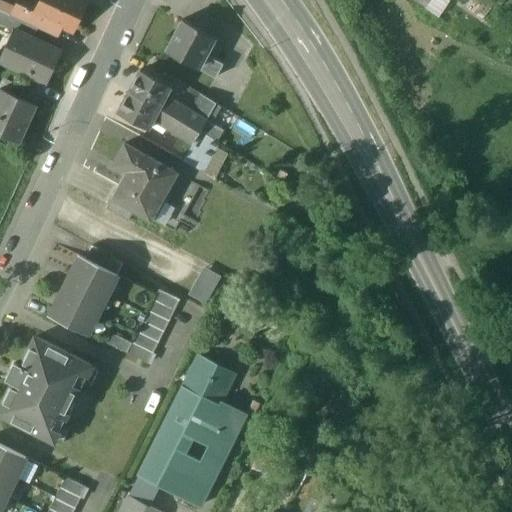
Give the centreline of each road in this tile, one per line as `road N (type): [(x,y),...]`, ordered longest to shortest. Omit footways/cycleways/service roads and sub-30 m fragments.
road 1 (secondary): [(267,0),(366,156),(511,438)]
road 2 (residential): [(135,0),(0,302)]
